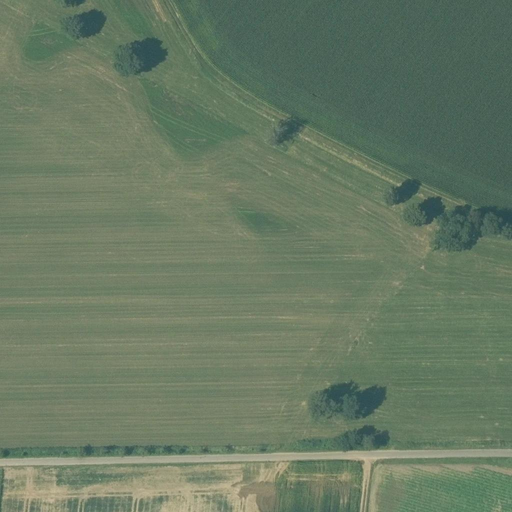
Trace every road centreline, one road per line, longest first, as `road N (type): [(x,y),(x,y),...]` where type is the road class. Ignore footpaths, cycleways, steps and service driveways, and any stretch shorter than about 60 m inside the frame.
road 1 (unclassified): [(0,460),(511,453)]
road 2 (track): [(167,0),(204,63),(228,86),(415,183),(511,220)]
